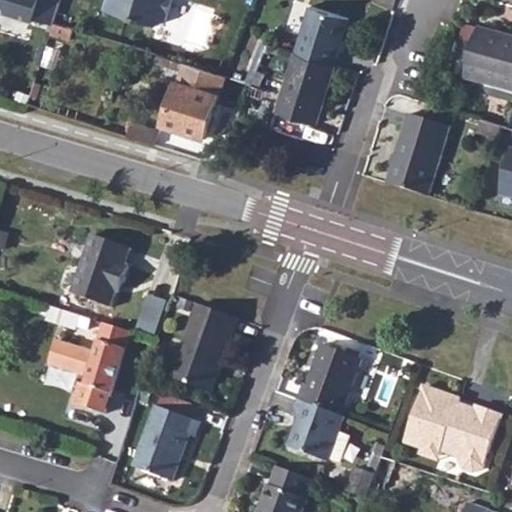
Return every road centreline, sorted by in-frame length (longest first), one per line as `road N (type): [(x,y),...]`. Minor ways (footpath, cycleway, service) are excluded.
road 1 (tertiary): [(0,135),(314,233)]
road 2 (residential): [(214,511),(314,233)]
road 3 (residential): [(325,212),(374,90),(401,78),(431,0)]
road 4 (tertiary): [(314,233),(511,298)]
road 5 (residential): [(0,465),(138,511)]
